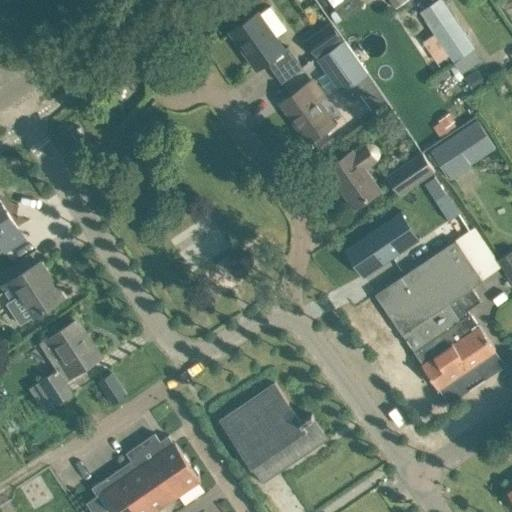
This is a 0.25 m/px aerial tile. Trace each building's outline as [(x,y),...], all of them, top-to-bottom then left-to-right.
[(398,5),(404,13),(415,5),(411,0),(391,0),(396,7),(398,5)] [(233,30),(247,50),(246,51),(258,68),(284,49),(276,37),(288,28),(271,6),(260,14),(258,12),(252,16),(248,11),(234,21),(237,26),(231,31),(232,31),(233,30)] [(454,61),(476,46),(453,12),(439,22),(427,6),(420,11),(454,61)] [(307,40),(318,56),(342,38),(332,23),(307,40)] [(317,57),(342,92),(368,74),(342,38),(318,56),(317,57)] [(291,116),(293,115),(309,138),(308,139),(309,140),(333,124),(332,122),(342,115),(327,93),(323,96),(313,81),(282,102),(291,116)] [(432,149),(449,176),(496,146),(478,119),(461,130),(460,127),(449,134),(451,136),(432,149)] [(72,132),(78,142),(86,137),(80,127),(72,132)] [(328,168),(339,184),(341,183),(344,187),(343,189),(355,206),(378,190),(361,166),(374,157),(365,144),(353,152),(353,151),(328,168)] [(387,175),(400,194),(434,172),(421,153),(387,175)] [(0,238),(7,249),(24,237),(0,199),(0,238)] [(400,211),(347,247),(365,274),(418,238),(400,211)] [(457,216),(436,230),(443,240),(464,226),(457,216)] [(376,293),(439,386),(496,348),(469,308),(481,300),(472,286),(492,272),(465,232),(376,293)] [(511,250),(498,259),(511,279),(511,250)] [(6,302),(21,324),(35,314),(35,315),(64,296),(61,291),(58,293),(47,277),(50,275),(40,261),(3,285),(12,298),(6,302)] [(40,343),(55,366),(60,363),(69,377),(102,355),(93,342),(91,344),(75,320),(40,343)] [(72,394),(56,369),(39,380),(47,392),(42,395),(49,407),(72,394)] [(127,393),(112,371),(99,379),(114,401),(127,393)] [(277,472),(328,437),(314,416),(315,416),(312,412),(302,420),(275,381),(220,419),(263,481),(265,480),(262,475),(274,468),(277,472)] [(127,452),(132,459),(92,487),(98,494),(87,501),(94,511),(151,511),(201,479),(198,474),(200,473),(195,466),(193,467),(175,441),(166,448),(155,432),(127,452)]
